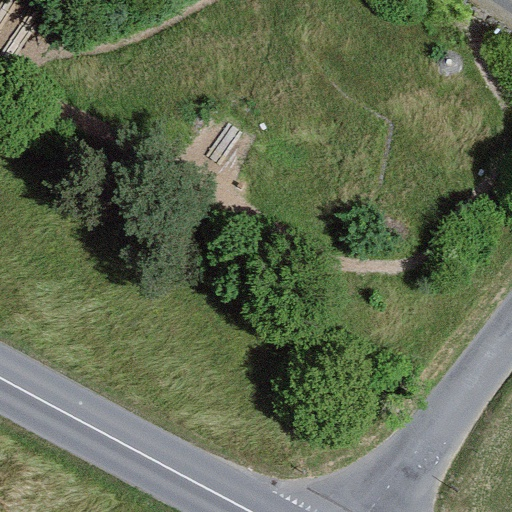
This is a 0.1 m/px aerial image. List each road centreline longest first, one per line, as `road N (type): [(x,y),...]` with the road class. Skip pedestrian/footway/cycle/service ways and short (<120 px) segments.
road 1 (tertiary): [(0,379),(248,511)]
road 2 (residential): [(368,511),(511,321)]
